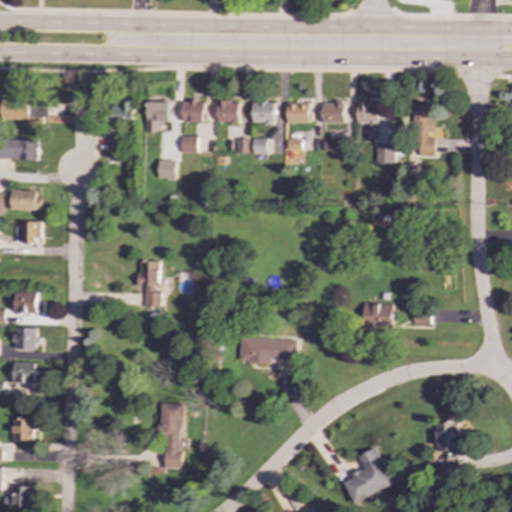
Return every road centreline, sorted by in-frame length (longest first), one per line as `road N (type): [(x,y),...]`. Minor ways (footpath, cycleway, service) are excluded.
road 1 (primary): [(0,48),(511,55)]
road 2 (primary): [(477,30),(0,20)]
road 3 (residential): [(82,105),(66,511)]
road 4 (residential): [(511,373),(443,370),(380,385),(332,411),(224,511)]
road 5 (residential): [(477,55),(476,217),(493,372)]
